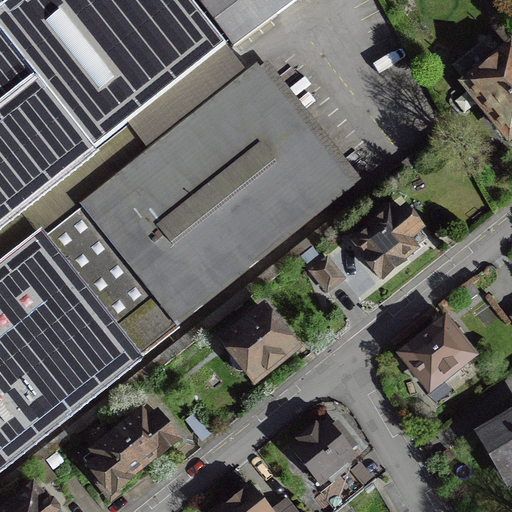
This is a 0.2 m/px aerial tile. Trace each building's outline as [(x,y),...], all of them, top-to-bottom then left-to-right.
[(139,116),(47,0),(13,0),(0,10),(0,226),(138,117),(139,116)] [(197,0),(233,47),(296,0),(197,0)] [(511,138),(511,47),(498,58),(485,42),(454,66),(467,83),(466,84),(510,138),(511,137),(511,138)] [(84,208),(177,325),(350,187),(257,71),(115,184),(84,208)] [(177,325),(84,208),(83,207),(43,238),(44,239),(0,274),(0,466),(137,357),(177,325)] [(421,229),(406,210),(395,219),(389,212),(371,226),(372,228),(356,242),(368,257),(366,258),(368,261),(366,263),(376,275),(378,274),(380,277),(382,275),(384,277),(402,262),(401,260),(415,249),(408,240),(421,229)] [(328,259),(312,271),(328,291),(344,278),(328,259)] [(244,370),(246,369),(255,380),(296,348),(286,336),(286,335),(286,333),(286,332),(286,330),(285,329),(284,327),(283,326),(282,325),(280,325),(279,324),(278,324),(276,324),(264,309),(224,341),(231,350),(230,352),(229,354),(229,356),(229,358),(230,361),(230,363),(231,364),(233,366),(234,368),(236,369),(238,369),(240,370),(242,370),(244,370)] [(445,323),(405,355),(431,387),(470,355),(445,323)] [(142,411),(117,431),(144,465),(158,455),(159,456),(180,440),(158,413),(149,420),(142,411)] [(511,421),(489,435),(503,459),(499,461),(510,481),(511,479),(511,421)] [(304,437),(303,442),(293,450),(320,484),(354,455),(350,450),(355,445),(343,430),(337,434),(328,422),(317,431),(312,430),(304,437)] [(131,475),(144,465),(117,431),(92,451),(98,459),(89,467),(111,495),(114,492),(133,477),(131,475)] [(62,511),(44,489),(39,484),(33,488),(2,511),(62,511)] [(293,511),(285,501),(271,511),(251,486),(228,504),(223,502),(216,508),(215,511),(293,511)]
